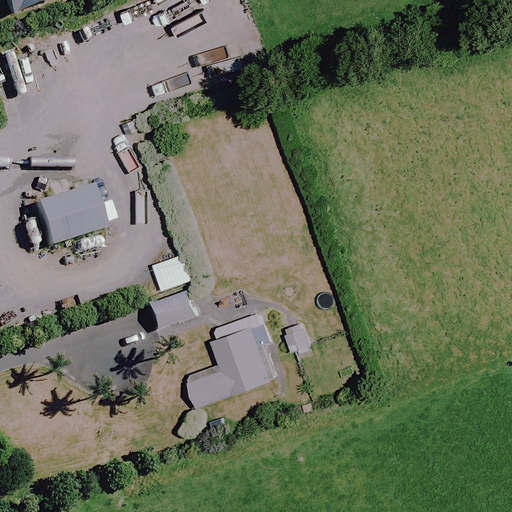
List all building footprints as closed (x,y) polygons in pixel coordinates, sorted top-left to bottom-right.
[(2,0),(8,17),(52,1),(51,0),(2,0)] [(102,232),(90,189),(34,206),(46,248),(102,232)] [(192,281),(183,255),(154,265),(163,291),(192,281)] [(198,316),(189,291),(144,307),(153,332),(198,316)] [(311,347),(302,323),(284,330),(293,353),(311,347)] [(270,342),(263,325),(214,342),(223,366),(189,378),(200,408),(272,381),(260,346),(270,342)]
